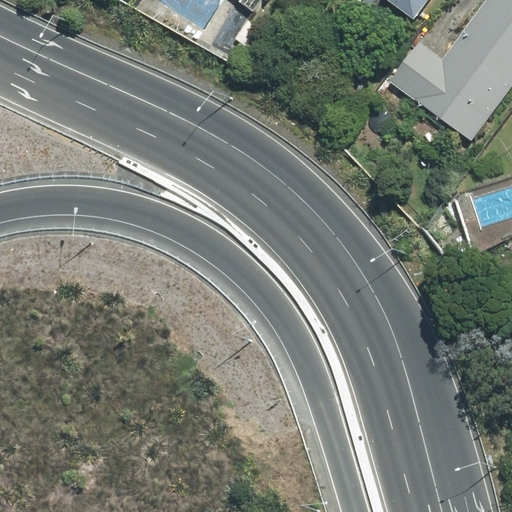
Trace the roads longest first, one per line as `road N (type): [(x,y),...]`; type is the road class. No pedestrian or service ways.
road 1 (motorway): [(0,17),(251,136),(331,202),(415,340),(460,511)]
road 2 (motorway): [(0,63),(156,134),(280,212),(357,319),(423,511)]
road 3 (motorway): [(356,511),(310,360),(256,272),(165,214),(122,202),(46,202),(0,213)]
